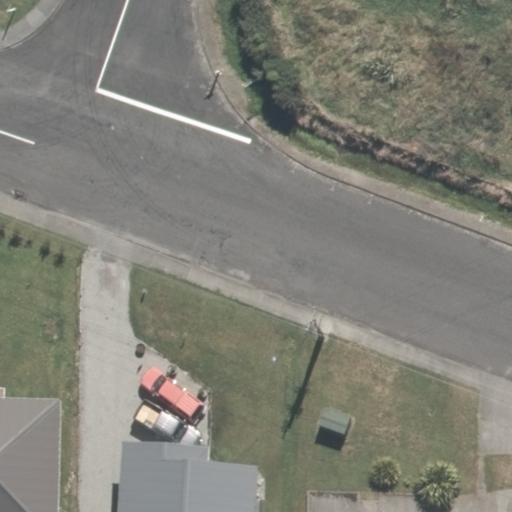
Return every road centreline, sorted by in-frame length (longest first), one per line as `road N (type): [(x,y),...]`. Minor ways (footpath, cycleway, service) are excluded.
road 1 (residential): [(81,151),(511,311)]
road 2 (residential): [(134,0),(81,151)]
